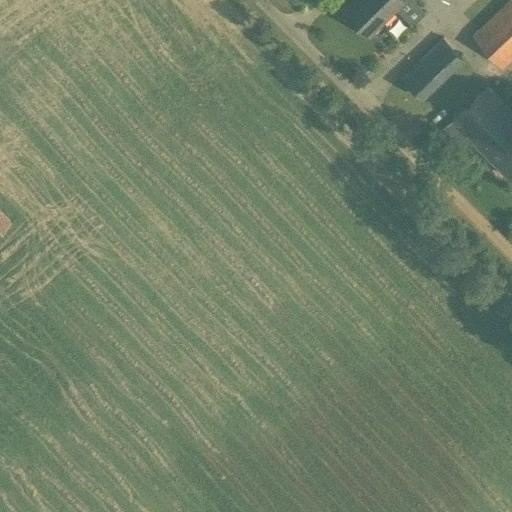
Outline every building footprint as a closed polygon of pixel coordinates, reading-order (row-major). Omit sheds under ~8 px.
[(368,36),(403,0),(358,0),(345,13),(368,36)] [(502,70),(511,60),(511,1),(511,0),(508,0),(472,36),(502,70)] [(422,101),(465,60),(443,38),(401,78),(422,101)] [(507,178),(511,173),(511,112),(487,86),(451,121),(507,178)] [(0,232),(11,221),(0,209),(0,232)]
